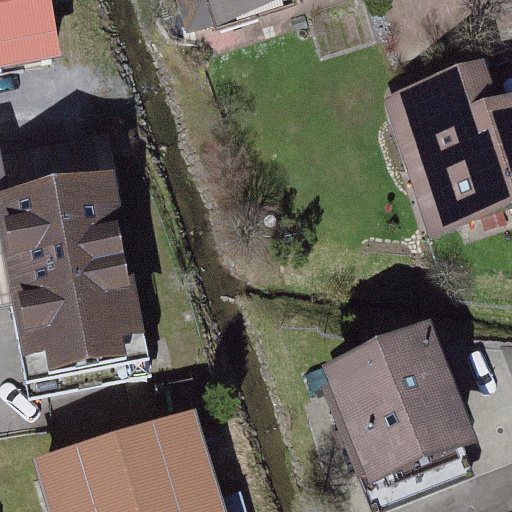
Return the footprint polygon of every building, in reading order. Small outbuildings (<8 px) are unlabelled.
[(63,0),(0,0),(0,100),(78,87),(63,0)] [(190,0),(213,63),(390,2),(389,0),(190,0)] [(487,78),(394,109),(446,267),(511,245),(511,112),(500,116),(487,78)] [(17,165),(0,168),(0,345),(50,336),(17,165)] [(158,393),(124,202),(36,218),(71,408),(158,393)] [(443,333),(326,380),(380,511),(412,511),(502,476),(443,333)] [(236,511),(210,428),(42,482),(51,511),(236,511)]
